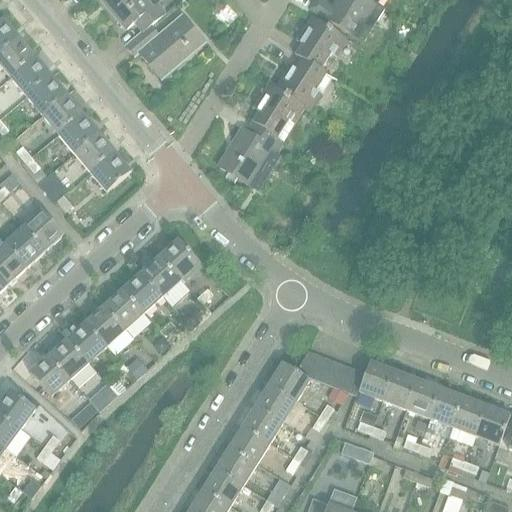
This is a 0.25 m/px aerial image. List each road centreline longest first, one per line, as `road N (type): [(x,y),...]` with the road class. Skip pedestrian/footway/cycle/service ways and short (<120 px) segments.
road 1 (residential): [(294,288),(152,511)]
road 2 (residential): [(0,349),(180,182)]
road 3 (residential): [(180,182),(28,0)]
road 4 (residential): [(511,381),(390,338),(294,288)]
road 5 (residential): [(180,182),(183,150),(264,22)]
road 6 (residential): [(294,288),(180,182)]
